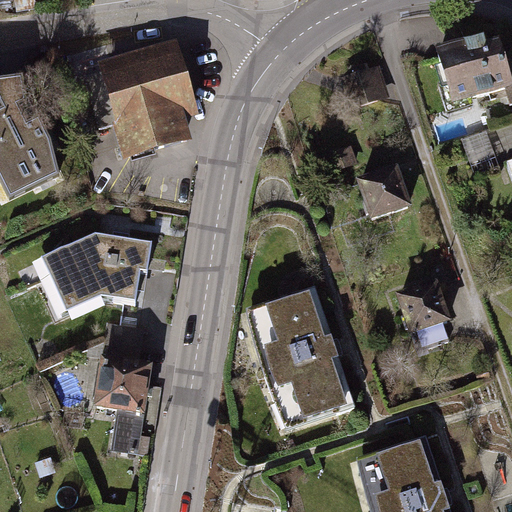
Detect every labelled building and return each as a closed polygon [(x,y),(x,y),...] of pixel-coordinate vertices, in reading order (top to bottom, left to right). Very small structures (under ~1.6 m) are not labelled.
[(495,39),(429,62),(448,115),(500,97),(505,112),(511,109),(511,62),(504,65),(495,39)] [(176,44),(83,69),(110,170),(185,150),(179,126),(196,121),(176,44)] [(382,71),(340,85),(351,117),(392,104),(382,71)] [(25,79),(0,82),(0,178),(10,200),(59,175),(53,143),(25,79)] [(487,139),(466,147),(473,164),(493,156),(487,139)] [(352,149),(322,158),(328,177),(358,168),(352,149)] [(398,174),(351,188),(364,231),(411,218),(398,174)] [(154,245),(98,236),(39,263),(64,318),(104,300),(138,306),(143,274),(150,275),(154,245)] [(436,279),(394,293),(414,358),(456,345),(436,279)] [(354,410),(316,285),(241,308),(280,433),(354,410)] [(164,367),(128,360),(110,444),(134,449),(123,502),(149,507),(172,397),(158,394),(164,367)] [(451,511),(430,434),(350,456),(365,511),(451,511)]
